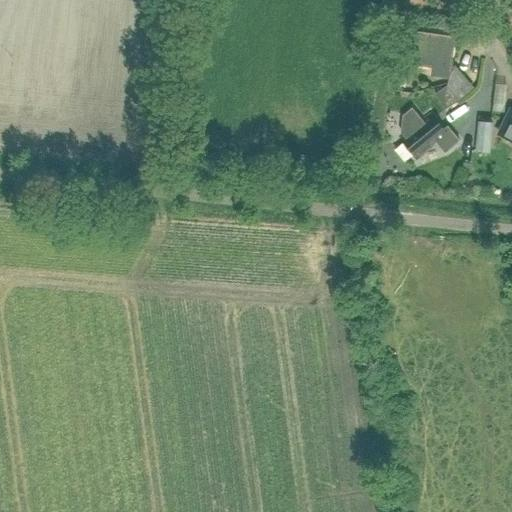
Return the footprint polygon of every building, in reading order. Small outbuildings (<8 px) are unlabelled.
[(440,0),(439,1),(446,14),(466,2),(464,0),(440,0)] [(414,64),(434,67),(433,74),(448,76),(453,40),(418,35),(414,64)] [(448,86),(435,95),(446,110),(458,102),(448,86)] [(407,114),(394,125),(405,137),(401,140),(417,159),(433,146),(431,144),(436,139),(438,142),(447,135),(431,115),(430,116),(420,104),(407,114)] [(511,110),(499,134),(511,140),(511,110)]
